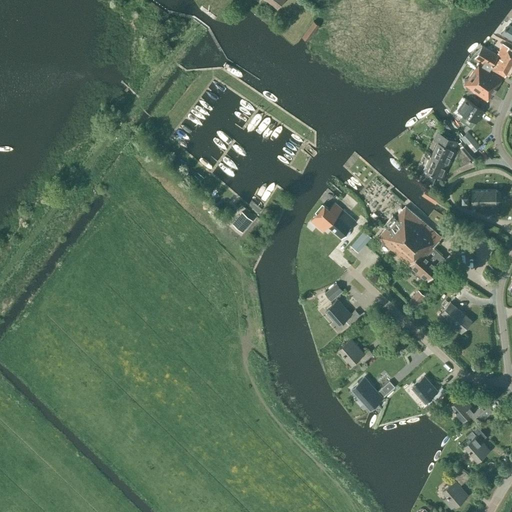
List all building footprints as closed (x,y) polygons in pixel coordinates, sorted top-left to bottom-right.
[(319,25),(313,21),(302,37),(307,41),(319,25)] [(511,25),(509,24),(504,28),(501,33),(511,40),(511,25)] [(511,52),(507,50),(508,47),(503,44),(497,53),(499,54),(490,69),(504,77),(511,62),(511,52)] [(497,54),(484,47),(480,45),(473,58),(477,59),(490,67),(497,54)] [(466,90),(470,89),(487,101),(492,94),(494,94),(495,91),(495,90),(502,79),(478,63),(468,79),(464,79),(466,90)] [(465,98),(457,110),(464,115),(463,117),(463,119),(464,122),(466,124),(470,127),(473,121),(474,122),(481,113),(478,111),(480,108),(465,98)] [(462,129),(453,116),(447,120),(450,125),(453,129),(456,133),(462,129)] [(450,125),(446,119),(442,123),(449,132),(453,129),(450,125)] [(431,156),(448,164),(455,150),(453,149),(457,141),(437,132),(433,140),(437,142),(431,156)] [(467,132),(461,137),(460,138),(465,143),(473,152),(480,146),(467,132)] [(473,152),(465,143),(460,147),(468,157),(473,153),(473,152)] [(442,178),(448,164),(431,156),(424,170),(442,178)] [(435,204),(439,198),(426,189),(421,196),(435,204)] [(471,190),(471,203),(496,203),(500,200),(500,199),(500,193),(496,189),(471,190)] [(251,201),(248,205),(258,213),(261,208),(251,201)] [(341,237),(355,221),(354,220),(357,217),(351,212),(348,214),(335,203),(329,209),(324,204),(310,220),(323,231),(328,225),(330,227),(329,227),(341,237)] [(441,237),(406,205),(395,217),(392,215),(385,223),(388,225),(384,230),(377,237),(408,264),(408,265),(426,281),(439,267),(438,266),(443,261),(442,256),(434,248),(433,247),(441,237)] [(243,228),(251,219),(243,213),(241,215),(242,216),(238,220),(237,220),(235,222),(243,228)] [(364,229),(352,243),(358,249),(371,235),(364,229)] [(336,283),(325,293),(331,300),(342,290),(336,283)] [(425,296),(418,290),(407,302),(414,308),(425,296)] [(349,324),(360,315),(355,310),(350,314),(337,299),(325,309),(339,324),(345,319),(349,324)] [(445,318),(461,332),(471,320),(450,302),(438,316),(443,320),(445,318)] [(363,353),(350,338),(338,348),(352,363),(358,358),(362,363),(373,354),(368,349),(363,353)] [(436,401),(446,392),(442,386),(437,391),(424,376),(412,386),(425,401),(431,396),(436,401)] [(371,407),(394,387),(389,381),(377,392),(364,377),(352,388),(365,403),(366,402),(371,407)] [(474,409),(461,394),(449,405),(463,420),(469,414),(473,420),(478,416),(482,420),(492,411),(488,406),(484,410),(479,405),(474,409)] [(489,450),(481,441),(486,436),(477,426),(466,435),(470,440),(464,445),(477,460),(489,450)] [(455,471),(450,475),(454,480),(442,490),(455,505),(467,495),(459,486),(464,481),(466,483),(471,478),(465,471),(458,468),(455,471)]
